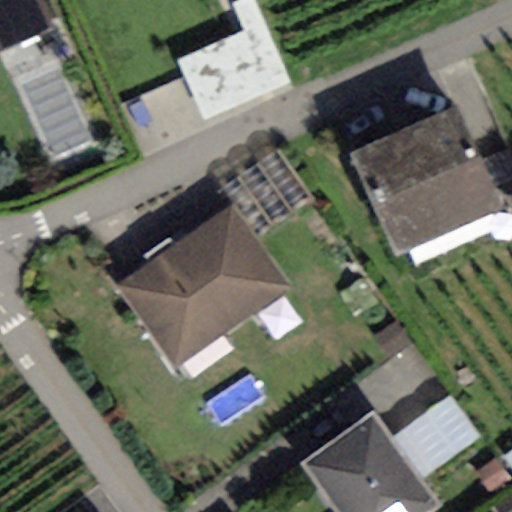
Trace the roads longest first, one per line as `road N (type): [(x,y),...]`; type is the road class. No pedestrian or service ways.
road 1 (residential): [(0,239),(511,5)]
road 2 (residential): [(0,302),(149,511)]
